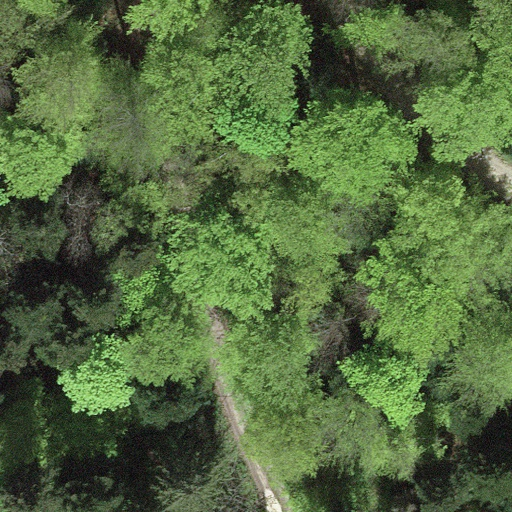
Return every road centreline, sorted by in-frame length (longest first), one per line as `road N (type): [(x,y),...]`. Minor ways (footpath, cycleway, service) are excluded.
road 1 (track): [(285,511),(222,375),(186,254),(168,147),(167,0)]
road 2 (track): [(342,0),(419,114),(485,181),(511,196)]
